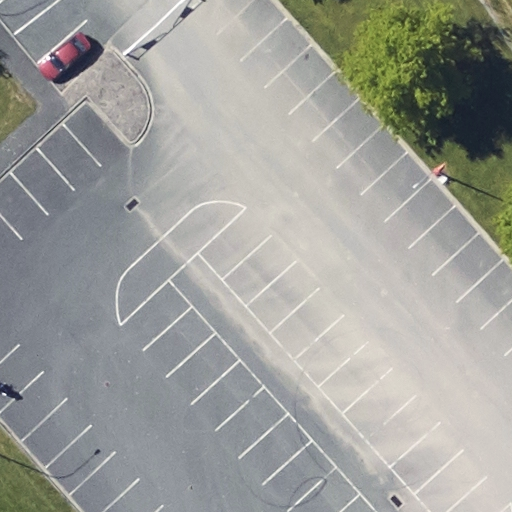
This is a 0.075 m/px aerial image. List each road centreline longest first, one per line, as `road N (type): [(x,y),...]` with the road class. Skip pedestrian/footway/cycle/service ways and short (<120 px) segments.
road 1 (residential): [(231,105),(61,263),(54,284),(70,330),(233,511)]
road 2 (residential): [(511,420),(231,105)]
road 3 (residential): [(231,105),(142,0)]
